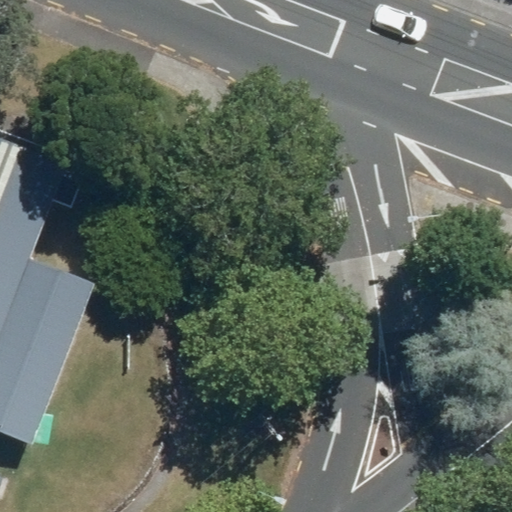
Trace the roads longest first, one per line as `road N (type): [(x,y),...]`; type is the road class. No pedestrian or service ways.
road 1 (tertiary): [(324,30),(332,118),(381,331),(375,409),(348,511)]
road 2 (secondary): [(324,30),(511,102)]
